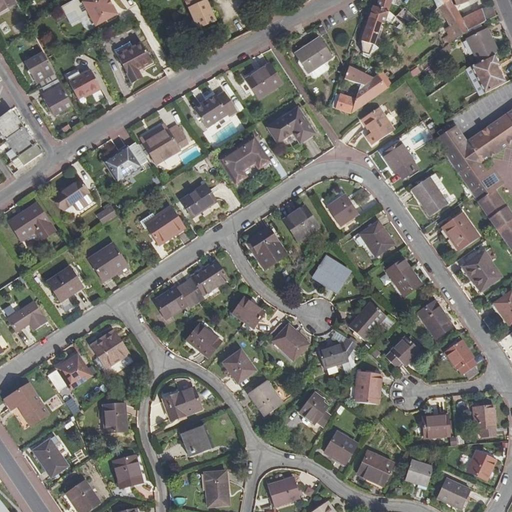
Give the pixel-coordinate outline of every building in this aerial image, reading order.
[(0,0),(0,12),(16,4),(13,0),(0,0)] [(76,0),(60,6),(68,27),(84,21),(76,0)] [(106,1),(106,0),(85,0),(80,3),(93,27),(116,14),(111,6),(109,5),(106,1)] [(202,0),(183,0),(197,30),(216,21),(207,2),(204,4),(202,0)] [(378,0),(376,8),(388,13),(392,0),(378,0)] [(495,16),(491,1),(482,10),(461,20),(454,7),(450,1),(449,2),(443,5),(437,9),(447,24),(450,28),(457,39),(495,16)] [(502,23),(508,21),(500,1),(494,3),(502,23)] [(376,8),(372,7),(360,42),(363,55),(370,56),(378,50),(374,47),(382,25),(384,25),(388,13),(376,8)] [(447,24),(437,9),(427,16),(436,31),(447,24)] [(0,30),(2,35),(10,32),(5,22),(0,24),(0,30)] [(457,39),(450,28),(439,35),(446,46),(457,39)] [(493,54),(497,52),(487,28),(466,38),(477,62),(493,54)] [(307,75),(308,74),(324,63),(331,58),(319,39),(294,55),(307,75)] [(131,46),(115,54),(129,81),(139,76),(136,70),(150,63),(139,42),(131,46)] [(39,83),(42,89),(57,80),(45,58),(42,53),(25,62),(37,84),(39,83)] [(477,62),(470,65),(483,93),(504,83),(496,67),(498,66),(493,54),(477,62)] [(327,67),(324,63),(308,74),(311,78),(314,78),(327,70),(327,67)] [(268,65),(244,80),(257,100),(281,85),(268,65)] [(391,86),(382,73),(373,79),(349,67),(345,80),(360,85),(356,99),(351,114),(352,114),(391,86)] [(75,99),(81,96),(86,93),(87,96),(98,90),(89,72),(66,84),(75,99)] [(55,117),(72,108),(57,80),(42,89),(44,93),(43,94),(55,117)] [(228,118),(236,114),(224,93),(217,97),(216,96),(195,109),(206,127),(227,115),(228,118)] [(356,99),(340,94),(335,109),(351,114),(356,99)] [(297,108),(266,128),(277,143),(292,134),(300,144),(314,134),(297,108)] [(378,109),(361,120),(370,134),(366,137),(372,146),(393,132),(378,109)] [(472,196),(499,234),(511,251),(511,215),(494,192),(503,186),(491,170),(486,173),(480,166),(511,142),(511,111),(465,144),(458,135),(439,148),(446,159),(461,180),(472,196)] [(0,119),(0,131),(17,120),(11,112),(0,119)] [(0,131),(0,133),(5,141),(23,129),(17,120),(0,131)] [(140,138),(141,141),(149,136),(150,139),(166,130),(164,125),(140,138)] [(141,141),(155,164),(179,150),(179,149),(187,144),(177,126),(168,132),(166,130),(150,139),(149,136),(141,141)] [(439,148),(458,135),(453,128),(434,140),(439,148)] [(23,129),(5,141),(11,149),(28,137),(23,129)] [(28,137),(11,149),(11,150),(16,156),(17,158),(34,146),(28,137)] [(253,142),(223,162),(236,181),(243,177),(240,171),(256,161),(259,167),(266,162),(253,142)] [(400,144),(382,156),(394,175),(397,173),(401,180),(417,170),(400,144)] [(34,146),(17,158),(24,168),(42,155),(34,146)] [(127,150),(106,163),(117,181),(137,168),(127,150)] [(24,168),(17,158),(12,161),(18,171),(24,168)] [(438,190),(444,186),(435,173),(412,189),(431,217),(448,205),(438,190)] [(79,180),(54,196),(63,211),(88,195),(79,180)] [(204,185),(181,201),(192,218),(216,203),(204,185)] [(344,195),(327,207),(341,227),(358,215),(344,195)] [(37,204),(8,222),(20,242),(35,233),(40,241),(55,232),(37,204)] [(304,207),(283,221),(297,242),(318,228),(304,207)] [(169,209),(145,225),(159,247),(182,231),(169,209)] [(462,214),(442,228),(458,253),(479,239),(462,214)] [(379,222),(359,235),(375,258),(394,244),(379,222)] [(267,229),(248,241),(258,257),(256,258),(265,271),(286,257),(267,229)] [(112,244),(88,260),(103,282),(127,267),(112,244)] [(484,253),(464,267),(481,292),(501,278),(484,253)] [(326,258),(312,279),(337,294),(350,273),(326,258)] [(404,259),(386,272),(404,298),(420,286),(409,270),(411,269),(404,259)] [(216,262),(192,278),(204,295),(227,279),(216,262)] [(70,268),(47,283),(60,302),(82,288),(70,268)] [(182,285),(176,289),(176,287),(154,302),(165,320),(186,306),(188,309),(195,305),(182,285)] [(511,291),(494,304),(510,327),(511,325),(511,291)] [(244,299),(233,316),(253,329),(264,312),(244,299)] [(33,302),(6,320),(15,333),(28,325),(32,332),(46,322),(33,302)] [(435,303),(418,314),(435,339),(452,328),(435,303)] [(368,304),(349,328),(365,341),(384,317),(368,304)] [(200,326),(187,342),(196,350),(197,348),(209,358),(221,342),(200,326)] [(289,326),(273,343),(293,362),(309,345),(289,326)] [(113,331),(90,346),(106,369),(129,354),(113,331)] [(404,338),(386,358),(397,368),(401,363),(406,368),(420,352),(404,338)] [(361,350),(346,339),(342,344),(340,344),(319,351),(324,369),(347,362),(346,356),(349,356),(352,351),(358,355),(361,350)] [(462,341),(444,353),(457,371),(458,370),(462,376),(476,366),(472,360),(473,359),(462,341)] [(241,350),(223,363),(237,384),(255,371),(241,350)] [(78,355),(56,369),(70,390),(92,375),(78,355)] [(381,375),(357,374),(355,402),(378,404),(379,387),(381,387),(381,375)] [(267,383),(249,395),(264,416),(281,403),(267,383)] [(29,385),(4,401),(11,411),(18,407),(30,426),(49,414),(29,385)] [(194,388),(163,400),(170,421),(202,411),(194,388)] [(317,423),(324,428),(331,417),(325,412),(328,408),(322,404),(323,402),(318,398),(319,396),(314,392),(313,394),(311,394),(297,413),(314,426),(317,423)] [(125,403),(103,405),(105,434),(127,433),(125,403)] [(494,407),(474,408),(475,429),(496,428),(494,407)] [(447,415),(423,417),(425,439),(449,436),(447,415)] [(205,427),(182,435),(190,458),(209,451),(204,435),(207,433),(205,427)] [(335,433),(324,452),(333,457),(334,455),(347,462),(357,446),(335,433)] [(50,440),(33,452),(51,479),(69,467),(50,440)] [(496,460),(477,452),(467,471),(486,481),(496,460)] [(394,464),(369,453),(357,475),(383,487),(394,464)] [(136,457),(113,462),(119,488),(142,483),(136,457)] [(433,467),(411,461),(406,481),(427,488),(433,467)] [(226,472),(205,474),(208,508),(230,506),(226,472)] [(294,479),(268,487),(273,507),(300,500),(294,479)] [(470,490),(445,479),(436,499),(461,510),(470,490)] [(85,482),(67,494),(78,511),(86,511),(100,503),(85,482)] [(0,511),(8,511),(0,501),(0,511)] [(333,511),(327,502),(312,511),(333,511)]
